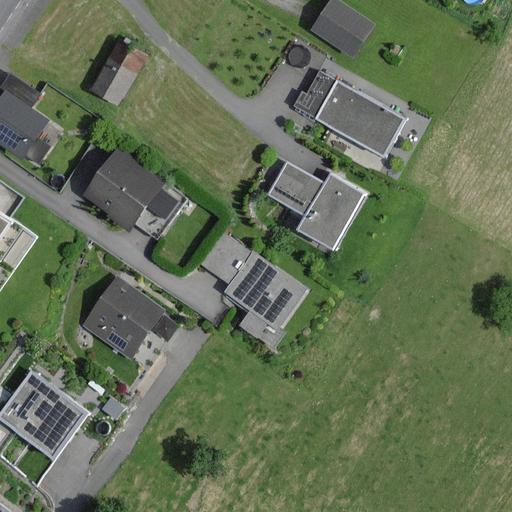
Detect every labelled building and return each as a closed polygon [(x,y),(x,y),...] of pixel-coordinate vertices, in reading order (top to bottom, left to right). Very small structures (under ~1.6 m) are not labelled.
[(347,0),(340,0),(323,27),(363,53),(382,23),(347,0)] [(154,54),(128,40),(101,87),(128,102),(154,54)] [(327,69),(315,93),(310,90),(302,104),(394,155),(415,117),(327,69)] [(0,136),(32,157),(58,117),(40,106),(50,90),(18,70),(0,98),(0,109),(0,136)] [(127,152),(96,194),(138,225),(141,221),(165,239),(195,198),(171,180),(169,183),(127,152)] [(333,183),(293,161),(276,192),(316,214),(308,228),(343,248),(374,193),(338,173),(333,183)] [(0,296),(43,236),(0,206),(0,296)] [(230,230),(208,260),(239,282),(260,252),(230,230)] [(321,290),(263,248),(260,252),(239,282),(232,292),(260,312),(251,324),(281,346),(321,290)] [(95,324),(140,355),(172,309),(127,278),(95,324)] [(97,413),(41,371),(8,416),(24,428),(65,457),(97,413)] [(44,485),(65,457),(24,428),(6,453),(44,485)] [(22,511),(0,496),(0,511),(22,511)]
